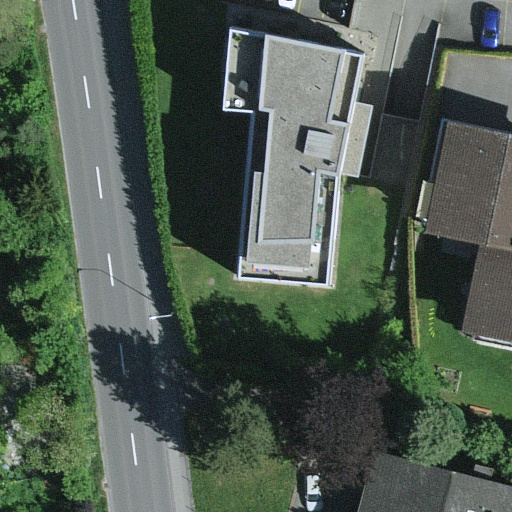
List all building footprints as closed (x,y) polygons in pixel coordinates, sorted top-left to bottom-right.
[(230,22),(225,104),(256,105),(238,274),(329,279),(338,174),(338,171),(341,160),(353,100),(363,48),(230,22)] [(366,103),(353,100),(338,171),(351,174),(366,103)] [(380,113),(366,179),(405,187),(419,121),(396,116),(380,113)] [(511,134),(439,120),(417,224),(470,234),(450,329),(511,341),(511,134)] [(511,511),(511,483),(363,446),(346,511),(511,511)]
